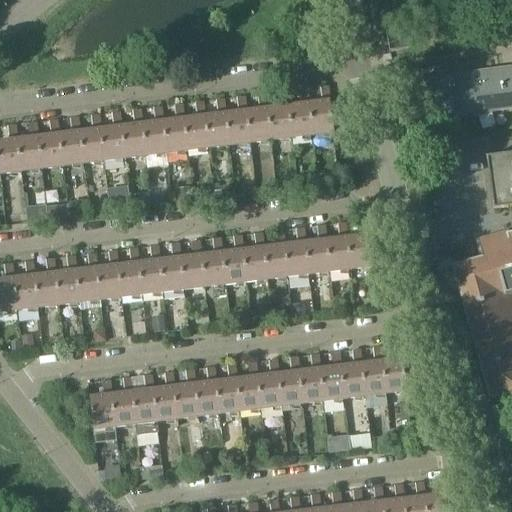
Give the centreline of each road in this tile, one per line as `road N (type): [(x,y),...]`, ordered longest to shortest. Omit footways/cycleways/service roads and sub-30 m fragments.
road 1 (residential): [(436,324),(48,371),(18,387)]
road 2 (residential): [(395,200),(0,248)]
road 3 (residential): [(479,450),(112,503)]
road 4 (residential): [(357,64),(0,107)]
road 5 (residential): [(18,387),(112,503)]
road 6 (tertiary): [(395,200),(357,64)]
road 7 (tertiary): [(479,450),(436,324)]
road 8 (tertiary): [(436,324),(395,200)]
